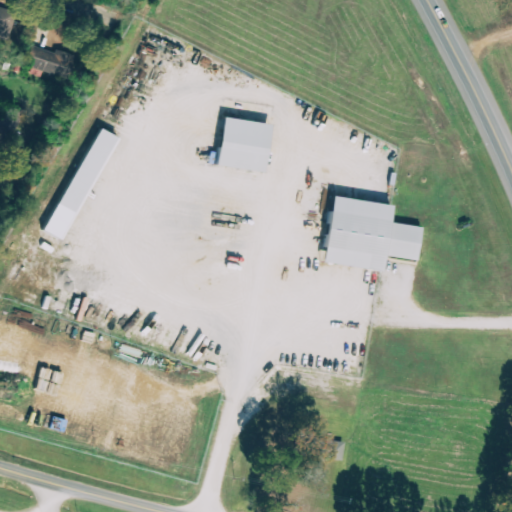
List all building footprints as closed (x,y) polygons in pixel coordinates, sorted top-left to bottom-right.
[(27,68),(66,78),(72,56),(33,46),(27,68)] [(270,125),(223,118),(215,167),(263,174),(270,125)] [(45,233),(63,242),(114,137),(97,128),(45,233)] [(322,264),(381,272),(383,257),(417,261),(421,227),(389,223),(391,206),(331,198),(322,264)] [(343,461),(344,441),(308,439),(307,459),(343,461)]
